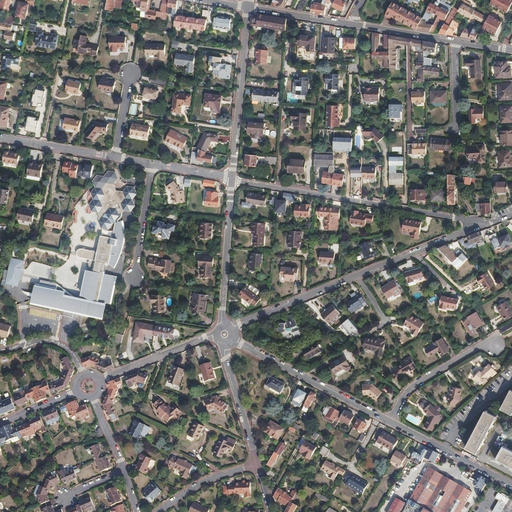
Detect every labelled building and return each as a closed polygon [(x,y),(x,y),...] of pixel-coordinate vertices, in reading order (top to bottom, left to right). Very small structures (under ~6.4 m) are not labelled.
[(1,0),(0,4),(0,7),(8,10),(11,0),(1,0)] [(107,0),(107,2),(106,9),(113,10),(114,7),(120,8),(122,0),(107,0)] [(142,0),(133,0),(137,1),(137,7),(140,7),(140,9),(141,9),(142,0)] [(142,0),(141,9),(140,17),(155,19),(156,16),(161,17),(160,19),(166,20),(168,6),(168,0),(162,0),(162,3),(161,3),(160,10),(160,11),(147,9),(148,0),(142,0)] [(160,11),(160,10),(149,8),(150,0),(148,0),(147,9),(160,11)] [(177,0),(168,0),(168,6),(169,6),(168,12),(176,13),(176,7),(178,0),(177,0)] [(304,0),(305,0),(301,3),(297,10),(303,11),(308,0),(304,0)] [(313,4),(312,12),(325,14),(326,8),(327,9),(330,0),(322,0),(320,5),(313,4)] [(335,0),(333,5),(342,10),(345,3),(342,1),(342,0),(335,0)] [(434,24),(430,31),(434,32),(441,19),(444,21),(451,7),(444,3),(445,0),(440,0),(441,0),(439,3),(441,4),(442,5),(441,6),(440,6),(440,7),(442,8),(438,15),(437,17),(435,21),(434,24)] [(458,11),(459,10),(464,0),(461,0),(456,10),(458,11)] [(464,0),(459,10),(471,16),(475,10),(470,7),(471,3),(465,0),(464,0)] [(507,11),(511,2),(511,0),(491,0),(490,3),(507,11)] [(19,2),(16,17),(25,19),(29,4),(19,2)] [(422,20),(423,18),(418,15),(417,14),(414,13),(411,11),(409,10),(405,8),(402,7),(401,6),(396,3),(393,2),(386,13),(391,16),(399,20),(408,24),(416,29),(422,20)] [(442,8),(440,7),(431,3),(426,11),(430,13),(431,11),(432,11),(438,15),(442,8)] [(439,33),(446,34),(450,27),(453,20),(455,17),(452,15),(454,12),(451,10),(439,33)] [(475,10),(471,16),(470,19),(473,20),(475,17),(484,22),(487,17),(475,10)] [(422,20),(426,20),(426,21),(427,21),(432,11),(431,11),(430,13),(426,11),(423,18),(422,20)] [(251,17),(251,24),(257,25),(261,26),(269,27),(269,29),(273,29),(277,30),(278,29),(285,30),(286,18),(275,16),(263,14),(259,13),(255,17),(251,17)] [(175,14),(174,25),(188,27),(205,30),(207,19),(188,16),(175,14)] [(489,15),(483,27),(487,29),(496,34),(502,22),(489,15)] [(215,16),(213,26),(230,28),(231,18),(215,16)] [(426,31),(430,31),(434,24),(426,23),(426,21),(426,20),(422,20),(416,29),(426,31)] [(450,27),(455,29),(458,23),(453,20),(450,27)] [(0,21),(0,28),(11,31),(12,29),(13,24),(0,21)] [(29,27),(28,29),(35,31),(37,23),(30,22),(29,27)] [(450,27),(446,34),(454,35),(454,33),(453,33),(455,29),(450,27)] [(487,29),(483,27),(477,39),(482,40),(487,29)] [(461,36),(470,38),(473,31),(465,28),(461,36)] [(473,31),(470,38),(475,39),(479,32),(476,32),(477,30),(474,29),(473,31)] [(38,30),(36,44),(56,48),(58,34),(53,33),(52,36),(43,34),(44,31),(38,30)] [(372,58),(390,58),(390,52),(378,52),(380,40),(380,33),(373,32),(372,58)] [(298,44),(298,49),(307,50),(314,51),(315,35),(299,34),(298,44)] [(92,54),(97,55),(98,47),(86,44),(88,36),(82,35),(81,40),(75,39),(73,48),(79,49),(78,53),(84,55),(84,52),(87,53),(87,51),(92,51),(92,54)] [(407,44),(406,38),(389,35),(389,46),(393,46),(393,42),(401,43),(407,44)] [(110,37),(110,47),(111,47),(111,52),(118,52),(118,48),(127,48),(127,37),(110,37)] [(324,37),(323,52),(335,52),(335,38),(324,37)] [(345,42),(345,47),(355,48),(356,38),(345,37),(345,42)] [(419,72),(424,72),(424,57),(424,54),(424,41),(406,38),(407,44),(411,45),(417,46),(417,49),(421,49),(421,51),(419,51),(419,68),(419,69),(419,72)] [(424,41),(424,54),(431,55),(431,51),(436,52),(437,43),(424,41)] [(145,45),(145,54),(156,55),(156,59),(165,59),(165,45),(145,45)] [(265,50),(259,49),(256,49),(256,53),(257,53),(256,63),(266,64),(267,50),(265,50)] [(188,54),(177,52),(175,63),(188,64),(187,70),(193,71),(195,55),(188,54)] [(5,54),(2,69),(9,70),(11,62),(17,63),(18,63),(19,57),(5,54)] [(209,56),(208,65),(213,65),(212,73),(219,74),(219,77),(229,78),(231,64),(226,64),(225,68),(220,67),(221,58),(209,56)] [(424,57),(424,72),(439,75),(440,68),(431,67),(431,58),(424,57)] [(480,60),(467,61),(467,66),(471,66),(472,78),(481,78),(480,60)] [(496,77),(508,77),(508,66),(507,66),(506,61),(495,61),(496,77)] [(326,72),(326,83),(329,83),(329,89),(338,89),(339,73),(326,72)] [(293,81),(292,92),(308,94),(308,77),(296,76),(296,81),(293,81)] [(151,84),(166,86),(166,82),(166,81),(152,78),(151,84)] [(100,79),(97,95),(112,98),(115,82),(100,79)] [(66,90),(71,91),(74,91),(73,93),(79,94),(81,82),(68,80),(66,90)] [(511,83),(498,84),(499,100),(511,99),(511,83)] [(145,87),(142,97),(156,100),(159,91),(145,87)] [(366,87),(365,99),(380,100),(380,87),(376,87),(376,88),(366,87)] [(46,91),(34,89),(31,105),(42,107),(46,91)] [(253,89),(252,100),(258,100),(258,102),(262,102),(263,101),(266,101),(266,103),(270,103),(271,101),(277,102),(277,91),(267,90),(267,91),(263,91),(263,90),(253,89)] [(447,91),(432,92),(432,103),(447,103),(447,91)] [(425,102),(425,92),(412,92),(413,103),(425,102)] [(175,93),(172,111),(181,113),(182,104),(189,105),(190,95),(175,93)] [(205,93),(204,106),(212,107),(212,111),(219,112),(221,96),(205,93)] [(390,104),(390,119),(402,119),(403,104),(390,104)] [(327,105),(327,126),(340,127),(340,120),(338,120),(339,106),(327,105)] [(511,105),(500,106),(501,122),(511,122),(511,115),(511,114),(511,105)] [(0,106),(0,125),(6,127),(9,108),(0,106)] [(470,109),(470,121),(475,121),(475,118),(484,118),(483,109),(470,109)] [(293,112),(292,118),(296,118),(295,128),(306,129),(307,113),(293,112)] [(39,118),(29,116),(26,131),(36,133),(39,118)] [(264,118),(257,117),(256,122),(249,121),(248,127),(250,127),(249,132),(252,132),(252,137),(262,138),(263,133),(264,134),(265,123),(264,122),(264,118)] [(63,128),(71,130),(71,128),(74,129),(74,130),(79,131),(80,121),(65,118),(63,128)] [(95,122),(85,135),(91,140),(97,132),(98,132),(99,132),(101,132),(102,132),(103,131),(106,131),(107,124),(95,122)] [(132,123),(130,134),(148,137),(149,126),(132,123)] [(363,128),(363,135),(369,135),(377,144),(383,138),(377,131),(375,131),(375,128),(363,128)] [(500,143),(511,144),(511,140),(511,130),(501,129),(500,143)] [(171,130),(166,140),(181,148),(187,138),(171,130)] [(205,132),(198,147),(206,151),(211,140),(217,140),(218,134),(205,132)] [(353,138),(334,137),(334,151),(352,151),(353,138)] [(431,139),(430,148),(435,148),(435,149),(445,150),(445,149),(450,149),(451,140),(431,139)] [(426,143),(408,144),(408,154),(427,154),(426,143)] [(485,163),(485,157),(484,145),(478,145),(478,149),(476,149),(467,149),(467,157),(478,157),(478,163),(485,163)] [(5,151),(3,161),(18,164),(20,153),(5,151)] [(500,168),(511,166),(510,160),(509,160),(508,151),(497,153),(500,168)] [(257,155),(247,154),(246,165),(256,166),(257,155)] [(315,154),(314,164),(330,165),(333,165),(333,155),(315,154)] [(290,158),(289,171),(304,172),(305,159),(290,158)] [(68,175),(76,177),(78,166),(71,164),(72,163),(64,162),(62,171),(69,173),(68,175)] [(29,175),(28,178),(40,181),(41,177),(42,177),(44,165),(39,164),(39,165),(30,164),(28,175),(29,175)] [(82,166),(80,174),(90,176),(92,166),(86,165),(86,166),(82,166)] [(362,177),(362,178),(376,178),(376,167),(362,167),(362,169),(362,177)] [(322,182),(333,184),(334,173),(329,172),(324,171),(322,182)] [(389,172),(389,183),(403,183),(403,173),(389,172)] [(334,173),(333,184),(342,186),(344,175),(334,173)] [(216,181),(202,179),(202,180),(204,181),(203,186),(204,186),(204,187),(208,188),(208,186),(214,187),(214,186),(216,186),(217,182),(216,182),(216,181)] [(180,191),(180,190),(179,189),(174,182),(168,187),(173,194),(174,203),(185,202),(184,191),(180,191)] [(507,182),(495,183),(496,192),(507,192),(507,182)] [(81,307),(104,310),(105,307),(98,306),(99,301),(111,303),(114,287),(116,276),(105,274),(107,263),(116,265),(118,256),(120,256),(122,249),(123,244),(124,239),(124,232),(123,226),(122,222),(117,223),(118,217),(119,217),(121,216),(121,215),(122,214),(122,213),(121,210),(123,209),(126,210),(130,211),(130,210),(129,207),(134,202),(132,198),(131,195),(136,191),(134,186),(128,185),(122,191),(116,189),(111,195),(108,193),(110,191),(109,188),(95,185),(93,189),(95,195),(93,197),(91,200),(93,207),(91,210),(96,211),(102,212),(103,214),(99,218),(98,220),(101,226),(107,228),(114,221),(115,219),(115,221),(112,237),(103,235),(99,252),(97,251),(83,248),(82,248),(80,248),(79,248),(78,249),(77,250),(77,251),(77,253),(77,254),(77,255),(79,256),(82,257),(90,259),(89,261),(88,261),(91,268),(90,271),(88,270),(82,297),(94,299),(93,302),(73,298),(73,296),(57,284),(57,288),(36,283),(33,298),(60,303),(81,307)] [(0,188),(0,203),(7,204),(9,191),(0,188)] [(428,199),(427,190),(411,189),(411,199),(428,199)] [(443,190),(432,190),(432,200),(443,200),(443,190)] [(207,196),(206,206),(218,207),(219,197),(218,197),(218,193),(208,192),(208,196),(207,196)] [(249,193),(247,203),(252,204),(266,206),(268,196),(249,193)] [(490,203),(473,203),(476,212),(481,212),(482,213),(490,213),(490,203)] [(295,206),(293,217),(308,219),(310,209),(309,209),(309,207),(304,206),(304,208),(295,206)] [(20,207),(17,219),(36,223),(38,211),(20,207)] [(316,208),(316,214),(319,214),(319,216),(326,217),(324,229),(333,230),(335,219),(338,219),(340,209),(320,207),(320,208),(316,208)] [(352,209),(350,222),(365,225),(365,222),(372,223),(373,214),(367,213),(367,214),(358,213),(358,210),(352,209)] [(47,214),(45,225),(62,228),(64,217),(47,214)] [(404,219),(402,230),(412,232),(411,238),(417,239),(418,233),(420,233),(422,222),(404,219)] [(157,228),(154,228),(152,234),(157,236),(158,234),(163,235),(162,238),(169,240),(171,232),(174,233),(176,227),(168,225),(168,226),(164,225),(164,224),(158,222),(157,228)] [(202,222),(201,238),(212,239),(213,223),(202,222)] [(253,222),(252,231),(254,231),(254,233),(253,245),(263,246),(265,223),(253,222)] [(476,233),(467,237),(470,244),(474,242),(481,239),(486,237),(492,235),(491,234),(486,229),(476,233)] [(291,231),(290,247),(301,248),(302,242),(301,242),(301,236),(303,236),(304,232),(291,231)] [(372,251),(375,250),(371,238),(367,240),(372,251)] [(367,240),(359,243),(365,260),(377,255),(375,250),(372,251),(367,240)] [(365,260),(359,243),(354,245),(361,261),(365,260)] [(446,245),(438,248),(453,262),(460,255),(461,256),(463,254),(462,253),(461,254),(459,252),(458,253),(457,252),(455,254),(446,245)] [(264,251),(255,250),(255,253),(253,253),(253,257),(252,263),(250,262),(250,269),(261,270),(262,262),(264,262),(265,254),(264,253),(264,251)] [(319,251),(318,262),(328,263),(328,265),(334,265),(335,253),(319,251)] [(460,255),(453,262),(452,263),(457,268),(458,267),(467,258),(463,254),(461,256),(460,255)] [(199,256),(198,265),(202,266),(201,277),(211,278),(212,266),(213,267),(213,257),(199,256)] [(5,284),(5,283),(6,282),(10,283),(10,284),(10,285),(12,285),(13,283),(17,284),(23,259),(13,257),(11,267),(9,266),(8,269),(4,268),(3,274),(4,274),(3,278),(2,278),(1,283),(5,284)] [(164,265),(162,264),(157,263),(157,262),(149,261),(148,269),(156,271),(155,273),(161,274),(161,275),(168,276),(170,264),(165,263),(164,265)] [(282,267),(281,275),(286,276),(285,281),(295,282),(295,278),(297,278),(298,269),(282,267)] [(421,268),(406,272),(408,282),(414,280),(414,278),(416,278),(423,276),(421,268)] [(488,272),(477,278),(480,283),(482,282),(486,290),(495,285),(488,272)] [(391,285),(382,290),(388,300),(394,296),(396,298),(402,293),(395,281),(391,284),(391,285)] [(249,287),(258,293),(260,290),(260,289),(257,287),(256,288),(252,284),(249,287)] [(247,285),(240,292),(246,297),(246,298),(251,303),(252,301),(256,304),(260,299),(259,298),(260,297),(257,294),(258,293),(249,287),(247,285)] [(353,300),(346,304),(351,313),(364,305),(361,302),(364,300),(359,292),(351,297),(353,300)] [(194,294),(193,311),(206,313),(207,302),(205,302),(206,295),(194,294)] [(441,296),(439,305),(440,306),(440,308),(446,310),(447,307),(457,309),(459,299),(441,296)] [(33,298),(32,300),(51,303),(75,307),(103,312),(104,310),(81,307),(60,303),(33,298)] [(151,299),(151,305),(153,305),(154,307),(154,316),(165,316),(164,299),(151,299)] [(51,303),(32,300),(32,302),(49,306),(50,305),(70,311),(70,309),(78,311),(78,314),(80,315),(82,316),(87,317),(90,317),(91,315),(101,317),(103,312),(75,307),(51,303)] [(496,306),(499,312),(501,311),(503,314),(505,319),(511,314),(511,311),(505,300),(496,306)] [(334,306),(321,314),(327,322),(340,314),(334,306)] [(305,310),(311,315),(314,312),(308,307),(305,310)] [(416,312),(408,320),(415,327),(413,330),(417,334),(427,324),(416,312)] [(463,322),(467,328),(468,327),(470,330),(468,331),(471,336),(477,332),(475,328),(483,323),(476,312),(468,317),(469,319),(463,322)] [(279,325),(278,325),(284,331),(290,336),(292,336),(293,338),(296,340),(301,338),(303,339),(304,337),(306,336),(305,331),(304,331),(303,331),(302,331),(301,330),(301,329),(301,328),(300,327),(299,327),(299,326),(297,325),(292,313),(287,315),(288,317),(287,319),(287,320),(287,322),(285,322),(284,321),(282,321),(281,322),(281,323),(280,324),(280,325),(279,325)] [(339,327),(347,337),(358,329),(350,318),(339,327)] [(0,322),(0,334),(2,335),(1,336),(8,338),(11,326),(0,322)] [(136,323),(133,342),(142,343),(143,335),(154,336),(155,327),(144,325),(144,324),(136,323)] [(284,331),(278,325),(278,326),(279,329),(281,329),(281,331),(283,331),(283,332),(284,334),(286,335),(288,336),(290,336),(284,331)] [(120,343),(123,335),(115,333),(113,341),(120,343)] [(366,338),(364,348),(376,351),(375,355),(381,356),(385,340),(378,339),(378,341),(366,338)] [(435,344),(426,350),(429,356),(439,350),(442,355),(450,350),(442,338),(434,342),(435,344)] [(318,341),(305,349),(310,358),(323,350),(318,341)] [(90,365),(97,368),(100,359),(90,355),(82,359),(85,366),(87,366),(89,365),(90,365)] [(397,366),(393,374),(400,378),(403,372),(406,370),(406,369),(405,368),(408,366),(409,368),(410,370),(416,366),(410,355),(404,359),(405,361),(397,366)] [(343,357),(330,364),(336,373),(344,368),(349,371),(351,366),(349,365),(343,357)] [(100,359),(97,368),(106,371),(115,367),(112,359),(106,361),(100,359)] [(63,375),(70,378),(74,369),(70,361),(62,364),(65,370),(63,375)] [(211,363),(201,365),(206,381),(216,378),(211,363)] [(481,369),(476,376),(478,378),(477,379),(482,383),(489,377),(488,376),(491,373),(493,376),(497,372),(489,363),(485,367),(486,368),(483,371),(481,369)] [(172,375),(169,382),(179,385),(185,370),(175,366),(173,369),(172,369),(171,373),(172,374),(172,375)] [(139,373),(125,379),(129,389),(135,387),(134,384),(139,381),(145,383),(148,376),(139,373)] [(49,385),(51,390),(52,392),(57,390),(58,391),(67,387),(70,378),(63,375),(60,381),(49,385)] [(270,377),(266,385),(280,393),(285,384),(270,377)] [(108,389),(106,394),(114,397),(118,387),(119,387),(120,384),(120,383),(121,382),(120,378),(107,384),(109,388),(108,389)] [(37,387),(42,399),(47,397),(46,393),(46,391),(51,390),(49,385),(47,380),(42,382),(43,384),(37,387)] [(371,383),(362,384),(363,394),(368,393),(375,399),(381,391),(371,383)] [(449,394),(447,397),(455,404),(460,399),(462,387),(451,385),(449,394)] [(25,390),(28,399),(32,397),(35,398),(36,402),(42,399),(37,387),(29,390),(28,388),(24,389),(25,390)] [(298,389),(293,398),(302,403),(307,394),(298,389)] [(17,393),(13,395),(18,405),(29,401),(28,399),(25,390),(18,393),(17,393)] [(511,390),(501,409),(511,414),(511,413),(511,390)] [(306,413),(308,409),(313,400),(314,401),(316,398),(314,397),(316,395),(311,392),(304,406),(302,410),(306,413)] [(114,397),(106,394),(102,403),(108,416),(109,415),(116,413),(112,403),(114,397)] [(206,401),(207,405),(209,404),(210,407),(214,406),(224,410),(227,404),(224,403),(225,402),(219,399),(219,398),(216,396),(212,397),(212,399),(206,401)] [(4,401),(8,412),(16,408),(11,397),(4,401)] [(4,401),(0,402),(0,412),(1,415),(8,412),(4,401)] [(76,416),(79,407),(77,401),(66,405),(72,418),(76,416)] [(443,409),(437,403),(434,406),(430,403),(425,409),(431,414),(431,415),(432,415),(431,418),(430,417),(426,425),(433,429),(435,425),(434,424),(436,421),(437,421),(439,422),(442,416),(440,415),(441,413),(440,412),(443,409)] [(80,407),(79,407),(76,416),(78,421),(90,416),(86,405),(80,407)] [(333,420),(334,421),(338,415),(339,412),(327,405),(326,408),(324,407),(321,413),(322,414),(325,416),(323,418),(332,423),(333,420)] [(158,406),(154,413),(160,416),(159,418),(164,420),(163,421),(167,423),(167,422),(172,424),(174,421),(177,422),(179,419),(178,418),(182,411),(174,407),(171,412),(158,406)] [(56,407),(43,413),(48,424),(61,418),(56,407)] [(354,416),(345,411),(341,417),(340,419),(349,424),(354,416)] [(476,429),(466,447),(477,453),(487,434),(496,416),(485,411),(476,429)] [(119,419),(116,413),(109,415),(112,422),(119,419)] [(30,422),(34,431),(41,428),(41,429),(45,427),(40,416),(29,421),(30,422)] [(133,423),(128,433),(139,439),(142,435),(144,436),(149,426),(138,420),(136,419),(133,420),(132,422),(133,423)] [(358,420),(355,427),(363,432),(367,425),(358,420)] [(270,421),(266,428),(280,436),(284,429),(270,421)] [(19,427),(23,436),(23,437),(30,434),(31,435),(35,434),(34,431),(30,422),(19,427)] [(196,422),(189,435),(198,439),(204,426),(196,422)] [(5,426),(10,438),(18,435),(19,437),(23,436),(19,427),(15,429),(12,428),(10,424),(5,426)] [(0,434),(0,444),(0,445),(2,445),(4,444),(3,441),(10,438),(5,426),(0,428),(0,429),(1,432),(0,434)] [(389,437),(382,433),(377,442),(392,450),(398,440),(390,436),(389,437)] [(221,439),(214,454),(222,458),(225,451),(227,451),(228,449),(233,451),(236,445),(235,445),(236,441),(228,437),(227,441),(221,439)] [(297,456),(298,454),(302,457),(301,459),(308,462),(316,448),(305,442),(300,439),(292,453),(297,456)] [(273,454),(267,465),(271,467),(279,455),(280,455),(282,452),(286,445),(281,442),(273,454)] [(89,447),(94,460),(103,456),(97,443),(89,447)] [(330,450),(323,446),(319,453),(326,456),(330,450)] [(438,454),(429,449),(428,451),(424,448),(420,455),(415,452),(412,456),(418,459),(422,462),(425,457),(434,462),(438,454)] [(511,451),(504,448),(498,459),(511,466),(511,451)] [(402,464),(405,466),(410,459),(406,457),(407,456),(403,454),(400,453),(396,450),(391,460),(401,466),(402,464)] [(490,455),(496,458),(499,453),(493,450),(490,455)] [(139,458),(135,467),(146,473),(148,468),(146,467),(151,458),(142,454),(141,454),(140,454),(139,456),(139,458)] [(103,456),(94,460),(96,464),(97,464),(100,470),(110,466),(105,455),(103,456)] [(168,464),(168,465),(172,467),(181,471),(179,476),(186,479),(188,474),(189,475),(189,474),(191,470),(193,472),(194,472),(196,468),(196,467),(193,466),(193,465),(178,458),(178,459),(172,457),(171,458),(168,456),(165,462),(168,464)] [(330,473),(330,474),(335,477),(341,467),(337,465),(336,466),(331,464),(327,461),(322,468),(330,473)] [(413,494),(403,511),(460,511),(471,492),(449,479),(429,467),(413,494)] [(66,472),(60,474),(62,479),(64,483),(77,477),(74,469),(73,469),(69,470),(66,472)] [(346,482),(345,483),(363,493),(368,483),(361,479),(360,479),(357,477),(347,471),(343,477),(347,480),(346,482)] [(43,486),(49,489),(52,490),(54,484),(59,481),(59,480),(56,473),(46,478),(43,486)] [(488,480),(480,475),(474,485),(475,486),(477,487),(479,488),(482,490),(488,480)] [(235,484),(228,485),(228,486),(229,489),(229,493),(229,494),(244,493),(245,497),(251,496),(249,481),(235,482),(235,484)] [(152,488),(144,495),(151,503),(153,503),(154,501),(154,500),(162,492),(154,483),(150,486),(152,488)] [(43,486),(40,485),(37,495),(41,504),(45,502),(48,501),(46,496),(49,489),(43,486)] [(115,485),(106,488),(110,498),(108,499),(110,504),(122,499),(118,490),(118,488),(117,485),(115,485)] [(288,506),(291,501),(297,490),(295,488),(294,491),(293,491),(290,495),(278,488),(274,494),(279,497),(278,499),(278,500),(288,506)] [(315,494),(328,502),(329,499),(317,491),(315,494)] [(496,497),(499,499),(506,503),(509,498),(499,492),(496,497)] [(80,504),(83,511),(85,511),(88,511),(88,510),(95,507),(90,496),(79,501),(80,504)] [(397,498),(388,511),(400,511),(405,503),(397,498)] [(500,511),(506,503),(499,499),(493,511),(500,511)] [(193,501),(189,511),(191,511),(207,511),(208,509),(193,501)] [(288,506),(285,510),(287,511),(286,511),(292,511),(298,504),(291,501),(288,506)]
